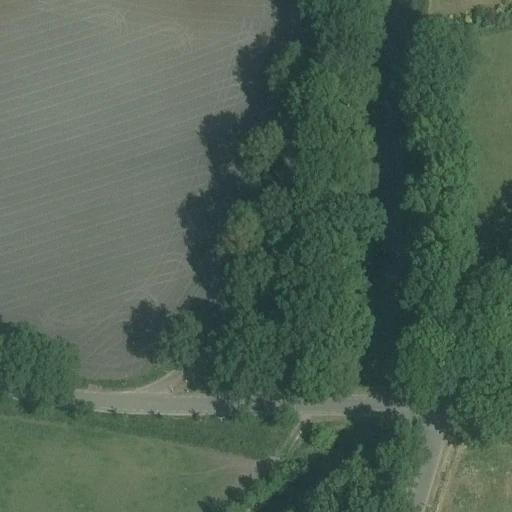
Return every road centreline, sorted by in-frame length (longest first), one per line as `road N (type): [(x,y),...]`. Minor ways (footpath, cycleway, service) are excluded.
road 1 (unclassified): [(248,287),(335,0)]
road 2 (tertiary): [(310,404),(145,405)]
road 3 (unclassified): [(145,405),(219,339),(248,287)]
road 4 (tertiary): [(145,405),(0,386)]
road 5 (unclassified): [(310,404),(270,367),(248,287)]
road 6 (tertiary): [(310,404),(439,404)]
